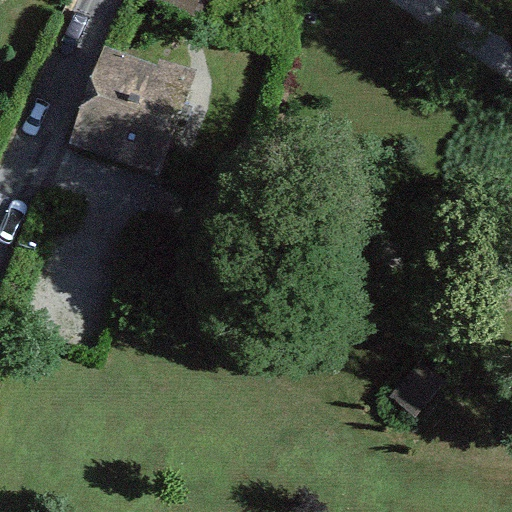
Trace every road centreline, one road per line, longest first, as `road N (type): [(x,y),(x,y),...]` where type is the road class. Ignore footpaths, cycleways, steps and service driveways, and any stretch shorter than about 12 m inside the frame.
road 1 (unknown): [(25,160),(511,303)]
road 2 (residential): [(101,0),(0,213)]
